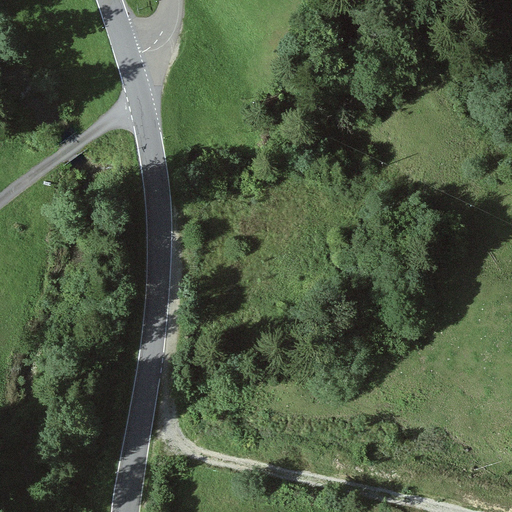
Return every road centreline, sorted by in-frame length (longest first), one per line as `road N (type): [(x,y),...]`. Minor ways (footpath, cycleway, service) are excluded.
road 1 (tertiary): [(127,58),(157,180),(160,259),(125,511)]
road 2 (track): [(147,383),(164,407),(171,439),(188,451),(454,511)]
